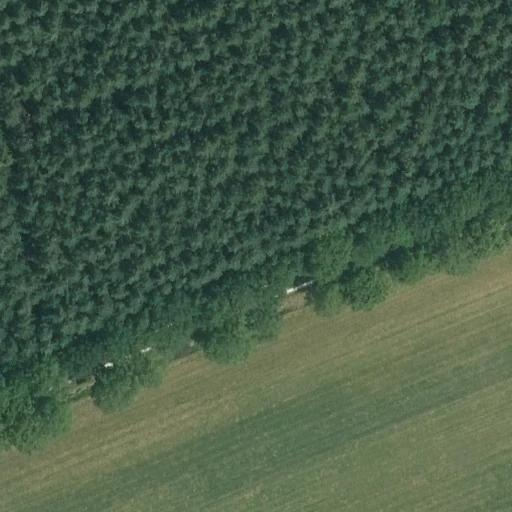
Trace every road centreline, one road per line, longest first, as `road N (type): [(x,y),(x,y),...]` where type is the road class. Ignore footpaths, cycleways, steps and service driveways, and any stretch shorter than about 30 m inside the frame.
road 1 (unclassified): [(0,401),(511,193)]
road 2 (track): [(0,126),(309,0)]
